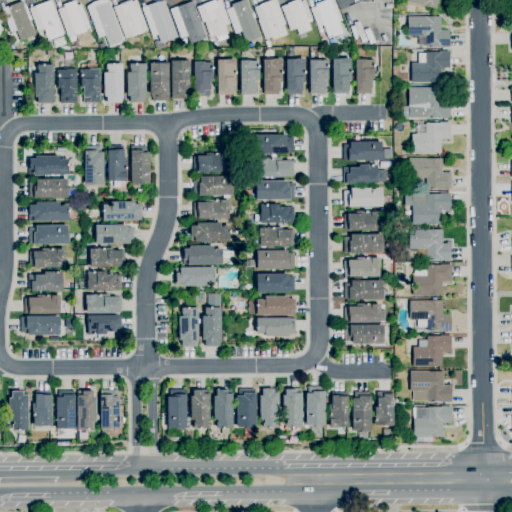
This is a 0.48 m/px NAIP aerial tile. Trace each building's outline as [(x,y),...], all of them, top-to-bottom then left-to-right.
[(48,41),(44,29),(37,32),(28,9),(35,6),(48,0),(51,0),(64,33),(62,34),(62,35),(48,41)] [(67,37),(57,10),(64,7),(63,5),(75,0),(77,5),(81,4),(90,28),(85,30),(86,31),(74,36),(74,34),(67,37)] [(109,47),(104,36),(98,38),(86,7),(92,2),(98,0),(107,0),(123,41),(109,47)] [(124,39),(112,7),(130,0),(131,2),(135,0),(147,30),(142,32),(143,33),(131,37),(131,36),(124,39)] [(218,43),(215,35),(210,37),(204,22),(202,23),(196,7),(214,0),(215,2),(220,0),(229,24),(224,26),(227,33),(225,34),(227,39),(218,43)] [(245,42),(241,31),(234,34),(225,10),(232,7),(231,5),(242,0),(245,0),(250,14),(253,13),(255,18),(252,19),(259,37),(245,42)] [(272,40),(271,37),(264,40),(257,21),(258,20),(253,8),(259,6),(259,5),(270,0),(275,0),(285,24),(283,25),(286,34),(272,40)] [(298,35),(295,29),(289,31),(280,7),(286,4),(295,0),(298,0),(299,2),(304,0),(311,19),(307,21),(310,30),(298,35)] [(327,39),(322,26),(316,28),(309,9),(315,7),(314,5),(325,0),(332,0),(341,21),(338,22),(342,34),(327,39)] [(437,0),(435,9),(407,3),(407,0),(437,0)] [(20,41),(16,31),(10,33),(1,9),(21,1),(23,5),(25,4),(31,20),(28,21),(34,36),(20,41)] [(163,1),(177,37),(160,44),(157,35),(152,37),(141,8),(155,3),(163,1)] [(190,44),(187,36),(180,38),(169,10),(191,1),(205,38),(190,44)] [(448,48),(424,47),(424,37),(406,36),(407,17),(440,17),(440,30),(448,31),(448,48)] [(13,45),(10,35),(14,33),(18,43),(13,45)] [(55,48),(52,41),(63,37),(66,44),(55,48)] [(439,83),(410,83),(410,63),(417,63),(417,54),(424,54),(424,53),(438,52),(438,51),(448,51),(448,68),(439,68),(439,83)] [(332,94),(332,90),(331,90),(331,59),(340,59),(340,58),(350,58),(350,81),(348,81),(348,90),(347,90),(347,94),(332,94)] [(217,95),(217,91),(216,91),(216,60),(226,60),(226,59),(234,59),(234,67),(235,67),(235,83),(232,83),(232,95),(217,95)] [(278,95),(263,95),(263,91),(262,91),(262,60),(271,60),(271,59),(281,59),(281,82),(278,82),(278,95)] [(286,94),(286,91),(285,91),(285,59),(294,59),(304,59),(304,83),(301,83),(301,94),(286,94)] [(370,94),(364,94),(364,91),(354,91),(354,60),(365,59),(365,60),(373,60),(373,69),(372,69),(372,78),(370,78),(370,88),(370,94)] [(309,94),(309,92),(308,92),(308,60),(319,60),(319,61),(327,61),(327,78),(324,78),(324,94),(309,94)] [(171,99),(171,95),(170,95),(169,62),(189,61),(189,93),(186,93),(186,99),(171,99)] [(240,95),(240,93),(239,93),(239,61),(249,61),(258,61),(258,79),(255,79),(255,95),(240,95)] [(194,97),(194,94),(193,94),(193,62),(204,62),(204,63),(212,63),(212,81),(209,81),(210,96),(194,97)] [(167,102),(152,102),(151,95),(149,95),(149,63),(167,63),(167,97),(167,102)] [(99,103),(83,103),(82,89),(79,89),(79,70),(86,70),(86,64),(92,64),(92,69),(98,69),(99,103)] [(106,104),(106,97),(103,97),(102,73),(106,73),(105,64),(121,64),(122,103),(106,104)] [(128,103),(128,97),(126,97),(126,73),(128,73),(128,64),(144,64),(145,99),(143,99),(143,103),(128,103)] [(48,104),(36,104),(36,97),(33,97),(33,73),(36,73),(36,65),(52,65),(52,100),(48,100),(48,104)] [(59,104),(59,89),(56,89),(56,70),(64,70),(64,69),(75,69),(75,103),(59,104)] [(449,119),(407,119),(407,118),(400,118),(400,107),(407,107),(407,88),(441,88),(441,102),(446,102),(446,99),(449,99),(449,119)] [(440,154),(411,154),(410,134),(416,134),(415,125),(425,125),(425,123),(450,123),(450,139),(440,139),(440,154)] [(254,154),(254,136),(285,135),(285,138),(291,138),(292,153),(254,154)] [(380,161),(343,161),(342,145),(349,145),(349,142),(380,142),(380,161)] [(103,185),(84,185),(83,147),(99,146),(99,153),(103,153),(103,185)] [(107,181),(106,146),(123,146),(123,158),(125,158),(126,181),(107,181)] [(149,184),(130,184),(129,146),(146,146),(146,153),(149,153),(149,184)] [(228,172),(192,172),(192,156),(204,156),(204,153),(228,153),(228,172)] [(66,175),(28,175),(28,168),(28,159),(34,159),(34,156),(59,156),(59,159),(66,159),(66,175)] [(257,177),(256,159),(280,158),(280,161),(289,161),(292,161),(292,176),(257,177)] [(450,188),(425,189),(425,179),(407,179),(407,159),(441,159),(441,173),(449,173),(450,188)] [(376,184),(342,184),(342,168),(358,168),(358,165),(376,165),(376,184)] [(232,196),(197,196),(197,195),(192,195),(192,179),(199,179),(199,177),(232,176),(232,196)] [(67,198),(28,198),(28,182),(35,182),(35,179),(67,179),(67,198)] [(293,199),(289,199),(289,200),(255,201),(255,199),(252,199),(252,191),(255,191),(255,181),(286,181),(286,184),(293,184),(293,199)] [(381,207),(347,207),(342,207),(342,191),(349,191),(349,188),(381,188),(381,207)] [(440,224),(411,224),(411,205),(425,205),(425,194),(449,194),(449,210),(441,210),(440,224)] [(227,219),(197,219),(197,217),(192,218),(192,203),(196,203),(204,202),(204,200),(228,200),(228,210),(227,210),(227,219)] [(67,221),(29,222),(29,205),(34,205),(34,202),(59,202),(59,205),(67,205),(67,221)] [(136,221),(101,221),(101,205),(110,205),(110,202),(133,202),(133,205),(140,205),(140,215),(136,215),(136,221)] [(293,223),(259,223),(259,204),(278,204),(278,208),(293,208),(293,223)] [(342,230),(342,215),(346,215),(346,214),(354,214),(354,211),(378,211),(378,218),(385,218),(385,230),(347,231),(347,230),(342,230)] [(228,242),(189,242),(189,235),(189,226),(196,225),(196,223),(220,223),(220,226),(228,226),(228,242)] [(67,244),(28,245),(28,228),(34,228),(34,226),(67,225),(67,244)] [(132,244),(94,244),(92,244),(92,235),(94,235),(94,225),(126,225),(126,228),(132,228),(132,244)] [(290,245),(258,245),(258,237),(257,237),(257,227),(280,227),(280,230),(290,230),(290,245)] [(450,261),(440,261),(440,259),(425,260),(425,249),(408,249),(408,230),(441,230),(441,243),(446,243),(446,242),(449,242),(450,261)] [(382,253),(343,253),(343,237),(349,237),(349,234),(381,234),(382,253)] [(182,265),(182,259),(182,249),(188,249),(188,246),(212,246),(212,250),(221,250),(221,251),(229,251),(229,259),(221,259),(221,265),(182,265)] [(120,267),(88,267),(88,248),(111,248),(111,251),(120,251),(120,267)] [(64,268),(28,268),(28,251),(41,251),(41,249),(64,249),(64,268)] [(293,269),(255,269),(255,268),(243,268),(243,260),(255,260),(255,251),(287,251),(287,253),(293,253),(293,269)] [(379,277),(343,277),(343,260),(355,260),(355,257),(379,257),(379,277)] [(441,295),(412,295),(412,276),(413,276),(413,270),(426,270),(426,265),(439,265),(439,264),(451,264),(451,281),(441,281),(441,295)] [(205,286),(181,286),(181,283),(175,283),(175,273),(179,273),(179,268),(213,268),(213,282),(205,282),(205,286)] [(85,291),(85,283),(86,283),(86,271),(95,271),(95,272),(105,272),(105,275),(120,274),(120,290),(85,291)] [(62,291),(27,291),(27,275),(43,275),(43,272),(62,272),(62,291)] [(294,293),(255,293),(255,291),(253,292),(253,284),(255,284),(255,274),(287,274),(287,276),(294,276),(294,293)] [(381,299),(343,300),(343,284),(350,284),(350,281),(382,280),(382,290),(383,290),(383,298),(381,298),(381,299)] [(116,314),(84,314),(84,294),(109,294),(109,297),(116,297),(116,314)] [(59,314),(28,314),(23,314),(23,298),(35,298),(35,295),(59,295),(59,314)] [(290,316),(255,316),(255,315),(248,315),(248,301),(255,301),(255,299),(264,299),(264,297),(287,297),(287,299),(294,299),(294,310),(290,310),(290,316)] [(181,346),(180,341),(178,341),(178,316),(180,316),(180,308),(185,308),(185,298),(195,298),(195,308),(197,308),(197,342),(191,342),(191,346),(181,346)] [(450,332),(441,332),(441,330),(426,330),(426,328),(416,328),(416,320),(408,320),(408,301),(442,301),(441,315),(450,315),(450,332)] [(344,323),(343,307),(347,307),(355,307),(355,304),(379,303),(379,310),(385,310),(385,321),(378,321),(378,322),(344,323)] [(215,347),(204,347),(204,340),(201,340),(201,316),(203,316),(203,308),(220,308),(220,343),(215,343),(215,347)] [(58,335),(26,335),(26,333),(20,333),(20,317),(58,316),(58,335)] [(105,335),(86,335),(86,316),(120,316),(120,332),(105,332),(105,335)] [(287,337),(264,337),(264,334),(255,334),(255,318),(290,318),(290,323),(293,323),(293,334),(287,334),(287,337)] [(382,344),(351,344),(351,342),(344,342),(344,326),(348,326),(348,325),(382,325),(382,344)] [(441,366),(412,366),(412,347),(418,347),(418,340),(426,340),(426,336),(440,336),(440,335),(450,335),(450,355),(447,355),(447,352),(441,352),(441,366)] [(450,403),(441,403),(441,401),(427,401),(412,401),(412,391),(409,391),(409,372),(443,372),(443,386),(448,386),(448,383),(450,383),(450,403)] [(321,438),(310,438),(310,427),(314,427),(314,425),(304,426),(304,394),(307,394),(307,387),(321,387),(321,391),(324,391),(324,425),(321,425),(321,427),(321,438)] [(183,430),(176,430),(176,428),(166,428),(166,397),(169,397),(169,389),(184,389),(184,394),(185,394),(185,428),(183,428),(183,430)] [(253,429),(245,429),(245,427),(235,427),(236,395),(238,395),(238,389),(254,389),(254,393),(254,427),(253,427),(253,429)] [(278,428),(262,428),(262,419),(258,419),(258,396),(261,396),(261,389),(272,389),(272,393),(278,393),(278,428)] [(300,428),(284,428),(284,420),(281,420),(281,395),(284,395),(284,389),(295,389),(295,393),(300,393),(300,428)] [(118,429),(99,429),(99,390),(115,390),(115,397),(118,397),(118,429)] [(208,429),(192,429),(192,421),(189,421),(189,396),(192,396),(192,390),(203,390),(203,394),(208,394),(208,429)] [(229,434),(221,434),(221,428),(216,428),(216,422),(217,422),(217,420),(213,420),(212,396),(215,396),(215,390),(226,390),(226,393),(231,393),(232,428),(229,428),(229,434)] [(11,430),(11,422),(8,422),(8,398),(11,398),(11,392),(26,391),(26,395),(27,395),(27,430),(11,430)] [(49,431),(34,431),(34,426),(32,426),(32,404),(35,404),(34,391),(50,391),(51,426),(49,426),(49,431)] [(74,429),(55,429),(55,391),(73,391),(73,395),(74,395),(74,429)] [(76,430),(76,391),(92,391),(92,397),(94,397),(95,421),(91,421),(91,424),(92,424),(92,429),(76,430)] [(338,428),(328,428),(328,421),(327,421),(327,405),(330,405),(330,396),(331,396),(331,392),(346,392),(346,396),(347,396),(347,427),(338,427),(338,428)] [(368,440),(358,440),(358,433),(360,433),(360,431),(351,431),(351,398),(353,399),(353,392),(370,392),(370,430),(368,430),(368,440)] [(373,426),(373,417),(374,417),(373,407),(376,407),(376,392),(391,392),(391,394),(392,394),(392,425),(373,426)] [(413,443),(412,418),(415,418),(415,408),(426,408),(426,407),(440,407),(440,406),(451,406),(451,423),(442,423),(442,437),(432,437),(432,443),(413,443)] [(392,438),(382,438),(382,429),(392,429),(392,438)]
